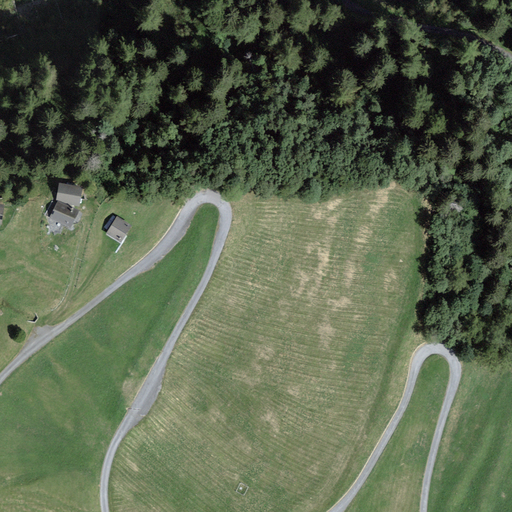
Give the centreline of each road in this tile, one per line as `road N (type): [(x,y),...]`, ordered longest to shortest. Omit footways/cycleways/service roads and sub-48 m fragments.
road 1 (unclassified): [(105,511),(114,443),(211,265),(222,204),(209,196),(194,201),(148,259),(0,378)]
road 2 (unclassified): [(423,511),(456,371),(452,357),(433,348),(420,356),(398,416),(333,511)]
road 3 (unclassified): [(511,62),(470,38),(384,19),(345,0)]
road 4 (track): [(90,206),(76,277),(63,309),(46,324),(46,338)]
